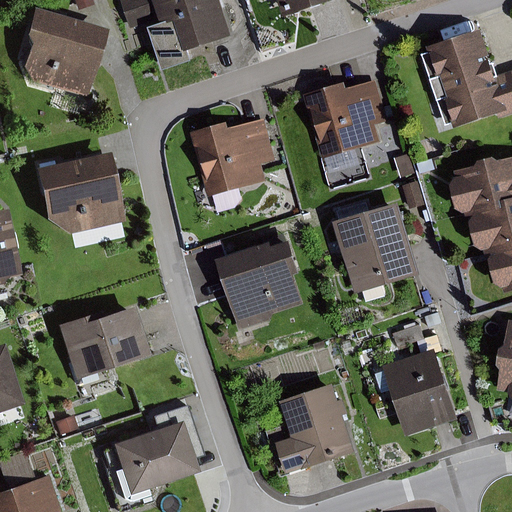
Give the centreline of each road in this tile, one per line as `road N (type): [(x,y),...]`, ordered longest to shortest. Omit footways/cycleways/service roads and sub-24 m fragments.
road 1 (residential): [(490,0),(168,105),(150,124),(146,147),(172,262),(250,511)]
road 2 (residential): [(454,473),(335,511)]
